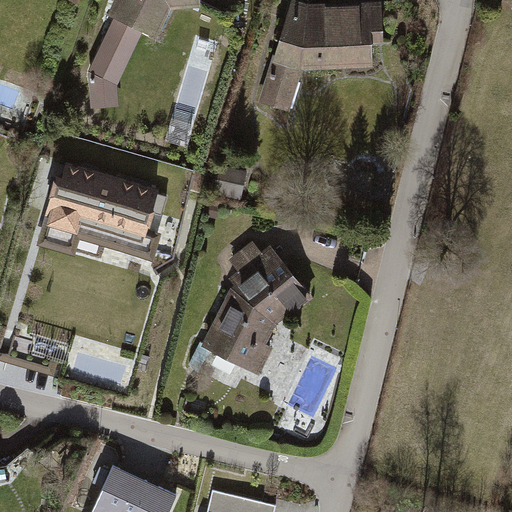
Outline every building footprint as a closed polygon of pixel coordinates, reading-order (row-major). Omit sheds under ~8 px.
[(200,6),(199,0),(112,0),(106,14),(114,19),(89,70),(92,109),(120,106),(118,84),(142,33),(155,38),(169,8),(200,6)] [(317,3),(299,0),(291,0),(260,102),(292,112),(305,71),(367,67),(366,44),(379,45),(377,0),(317,3)] [(160,189),(61,160),(37,243),(75,254),(79,239),(154,261),(162,232),(148,228),(160,189)] [(219,167),(218,194),(247,195),(247,168),(219,167)] [(310,300),(270,251),(234,280),(201,344),(253,371),(274,328),(310,300)] [(169,511),(180,490),(118,461),(93,511),(169,511)] [(274,511),(277,503),(215,488),(209,511),(274,511)]
